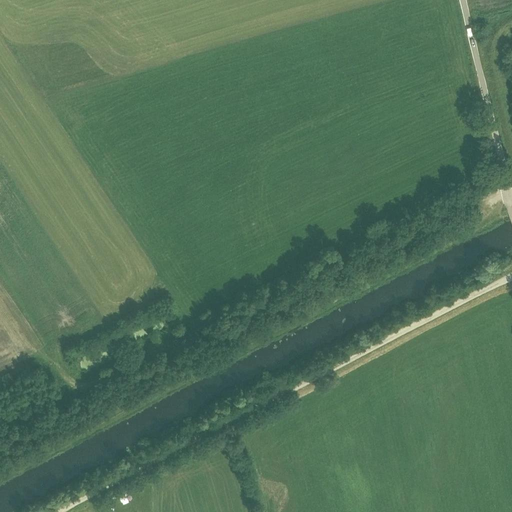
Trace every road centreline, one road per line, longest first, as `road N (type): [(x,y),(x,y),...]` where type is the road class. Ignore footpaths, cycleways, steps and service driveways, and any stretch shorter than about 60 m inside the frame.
road 1 (track): [(46,362),(69,382),(108,377),(220,332),(508,183)]
road 2 (track): [(511,278),(56,511)]
road 3 (unclassified): [(511,197),(464,0)]
